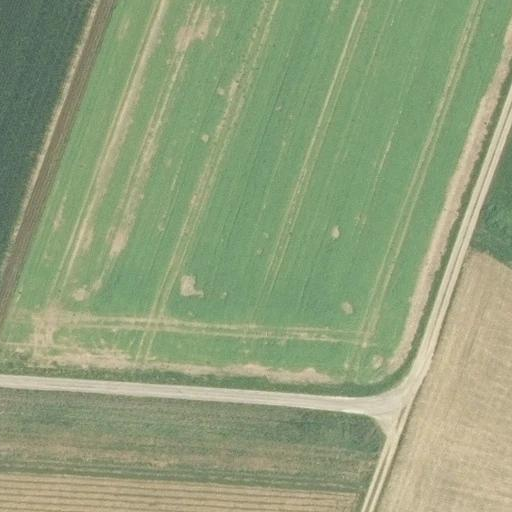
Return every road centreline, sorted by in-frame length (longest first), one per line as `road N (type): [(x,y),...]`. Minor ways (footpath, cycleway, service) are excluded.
road 1 (track): [(367,511),(511,101)]
road 2 (track): [(403,411),(0,385)]
